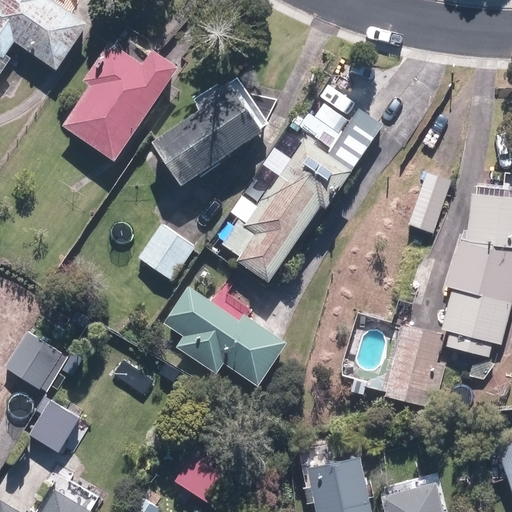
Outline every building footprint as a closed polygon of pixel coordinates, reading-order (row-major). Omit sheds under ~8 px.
[(44,0),(0,0),(0,57),(11,42),(49,69),(80,25),(44,0)] [(59,128),(110,161),(171,68),(147,52),(139,65),(108,45),(82,84),(86,87),(59,128)] [(148,145),(177,185),(253,132),(225,91),(148,145)] [(341,169),(300,140),(243,221),(239,218),(220,245),(236,256),(233,261),(262,282),(341,169)] [(449,182),(424,174),(406,224),(431,233),(449,182)] [(511,200),(465,196),(462,240),(454,240),(441,286),(449,288),(438,328),(447,331),(443,346),(482,357),(486,341),(496,344),(511,284),(511,200)] [(192,248),(159,225),(137,257),(170,280),(192,248)] [(234,323),(184,288),(160,322),(181,336),(175,346),(212,371),(218,362),(251,385),(280,344),(240,316),(234,323)] [(442,336),(402,325),(382,396),(431,409),(443,365),(435,363),(442,336)] [(5,370),(37,388),(57,354),(26,335),(5,370)] [(61,453),(81,419),(49,401),(30,436),(61,453)] [(511,443),(496,448),(511,496),(511,443)] [(365,511),(354,458),(302,469),(310,511),(365,511)] [(437,511),(431,484),(375,497),(378,511),(437,511)] [(0,511),(85,511),(50,491),(38,511),(16,511),(0,502),(0,511)] [(155,511),(158,509),(140,498),(131,511),(155,511)]
